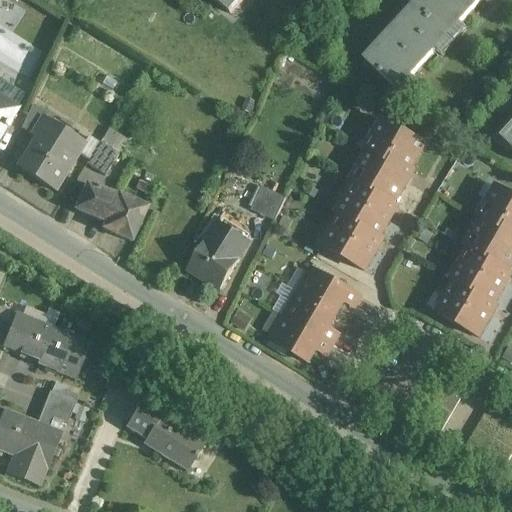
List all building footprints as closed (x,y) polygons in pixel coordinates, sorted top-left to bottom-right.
[(212,0),(230,15),(243,0),(212,0)] [(481,0),(420,0),(414,7),(447,38),(481,0)] [(447,38),(414,7),(365,61),(398,92),(447,38)] [(0,135),(5,128),(8,130),(11,125),(8,123),(15,113),(0,103),(0,135)] [(46,115),(32,106),(21,130),(32,136),(43,119),(44,119),(46,115)] [(44,119),(43,119),(32,136),(31,137),(38,141),(20,170),(53,192),(83,144),(44,119)] [(424,146),(383,121),(364,153),(368,155),(352,183),(355,185),(356,184),(394,206),(413,173),(409,171),(424,146)] [(511,127),(501,140),(511,150),(511,127)] [(100,143),(118,155),(127,142),(108,130),(100,143)] [(100,143),(86,165),(104,177),(118,155),(100,143)] [(394,206),(356,184),(355,185),(337,216),(340,218),(341,217),(379,239),(397,208),(394,206)] [(145,209),(118,197),(116,201),(87,187),(76,210),(106,223),(103,230),(130,242),(145,209)] [(285,199),(262,188),(251,212),(274,223),(285,199)] [(511,196),(497,188),(478,219),(482,221),(466,249),(469,251),(470,251),(508,273),(508,272),(511,265),(511,196)] [(379,239),(341,217),(340,218),(323,248),(364,272),(383,241),(379,239)] [(250,244),(218,223),(188,271),(220,291),(250,244)] [(508,273),(470,251),(469,251),(451,282),(455,284),(493,306),(493,305),(511,274),(508,272),(508,273)] [(340,286),(312,270),(298,294),(335,316),(343,303),(333,297),(340,286)] [(493,306),(455,284),(437,315),(478,339),(497,307),(493,305),(493,306)] [(360,297),(340,286),(333,297),(343,303),(353,309),(360,297)] [(335,316),(298,294),(283,318),(312,334),(318,323),(328,329),(335,316)] [(53,330),(15,315),(11,326),(2,348),(40,363),(53,330)] [(312,334),(283,318),(269,342),(307,364),(315,351),(305,345),(312,334)] [(0,322),(0,323),(0,347),(2,348),(11,326),(0,322)] [(328,329),(318,323),(312,334),(332,346),(338,335),(328,329)] [(90,344),(53,330),(40,363),(38,368),(75,382),(90,344)] [(332,346),(312,334),(305,345),(315,351),(326,357),(332,346)] [(145,363),(123,349),(110,380),(134,389),(145,363)] [(450,373),(414,435),(433,446),(470,385),(450,373)] [(75,404),(49,393),(40,416),(66,426),(75,404)] [(511,411),(511,409),(494,399),(457,460),(477,472),(511,411)] [(205,445),(162,418),(165,413),(144,400),(126,429),(157,448),(154,453),(187,473),(205,445)] [(511,456),(511,411),(477,472),(496,483),(511,456)] [(60,436),(4,414),(0,423),(0,450),(16,456),(8,476),(38,488),(45,468),(47,469),(60,436)]
